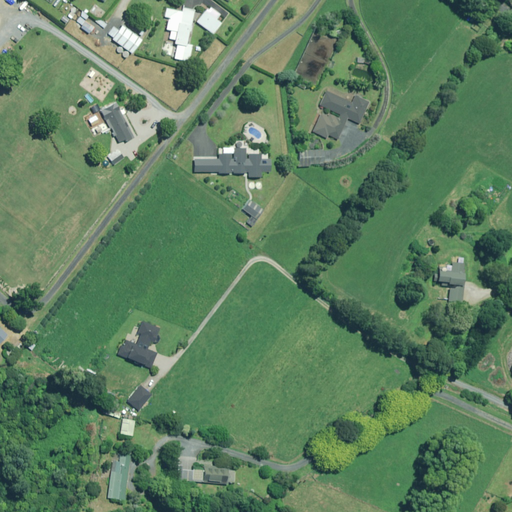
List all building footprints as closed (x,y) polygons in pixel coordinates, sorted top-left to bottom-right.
[(165,9),(163,17),(164,17),(168,18),(165,30),(165,31),(169,32),(168,40),(173,41),(172,45),(176,46),(173,59),(187,62),(191,45),(185,44),(188,32),(190,32),(194,12),(181,9),(180,12),(165,9)] [(203,12),(196,23),(212,34),(219,24),(203,12)] [(85,21),(79,18),(76,22),(82,26),(85,21)] [(141,40),(122,26),(111,40),(131,54),(141,40)] [(359,57),(357,65),(367,68),(369,60),(359,57)] [(351,103),(325,92),(319,106),(340,115),(338,119),(329,115),(328,118),(320,114),(312,132),(327,139),(328,136),(338,140),(347,119),(359,124),(369,102),(354,95),(351,103)] [(133,138),(114,101),(99,109),(113,137),(114,136),(118,143),(124,140),(125,142),(133,138)] [(244,149),(233,149),(233,155),(218,155),(218,160),(193,160),(192,172),(217,173),(217,174),(247,174),(247,178),(260,178),(260,172),(269,173),(269,160),(260,160),(260,154),(244,154),(244,149)] [(123,159),(117,150),(107,157),(113,166),(123,159)] [(323,165),(323,151),(297,151),(297,167),(310,167),(310,165),(323,165)] [(251,227),(256,220),(264,211),(250,200),(243,210),(250,216),(245,223),(251,227)] [(462,274),(437,271),(436,282),(447,283),(447,285),(461,286),(462,274)] [(462,290),(449,289),(448,302),(461,303),(462,290)] [(160,329),(142,322),(136,334),(140,336),(135,345),(123,340),(117,355),(150,369),(156,354),(147,350),(150,343),(154,345),(160,329)] [(151,396),(139,387),(127,403),(138,412),(151,396)] [(110,394),(100,391),(99,396),(108,399),(110,394)] [(121,411),(115,408),(111,416),(118,419),(121,411)] [(134,422),(122,420),(119,434),(131,437),(134,422)] [(127,468),(114,466),(113,472),(110,472),(105,498),(122,501),(127,468)] [(234,469),(202,466),(201,482),(226,484),(226,483),(232,483),(234,469)]
